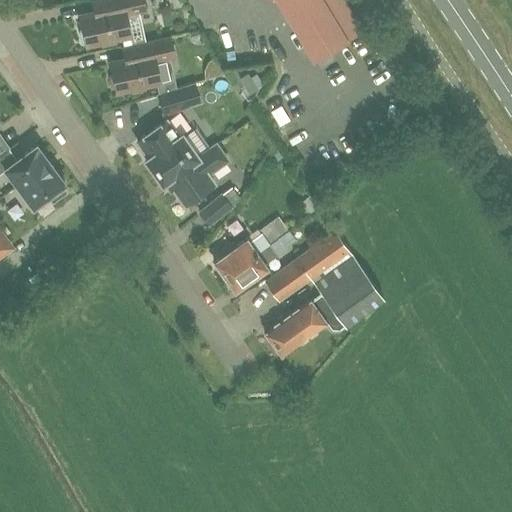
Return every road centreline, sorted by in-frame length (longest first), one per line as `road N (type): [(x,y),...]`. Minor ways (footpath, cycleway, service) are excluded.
road 1 (residential): [(219,340),(0,20)]
road 2 (secondary): [(511,106),(445,0)]
